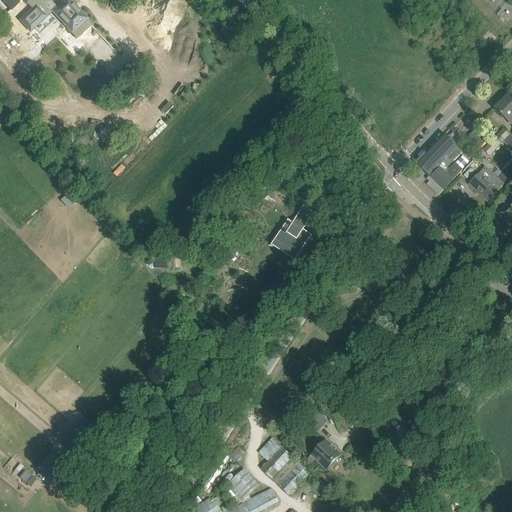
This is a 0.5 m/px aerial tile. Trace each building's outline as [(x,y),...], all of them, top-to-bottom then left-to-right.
[(25,19),(13,30),(24,42),(45,22),(55,32),(35,51),(39,56),(46,50),(47,50),(66,69),(79,57),(71,48),(85,35),(80,30),(81,29),(61,7),(50,17),(33,0),(19,13),(25,19)] [(511,98),(509,95),(495,109),(508,122),(511,117),(511,98)] [(476,151),(486,142),(475,130),(465,139),(476,151)] [(503,130),(484,150),(490,155),(499,146),(500,147),(510,137),(503,130)] [(462,152),(451,141),(444,134),(416,164),(429,176),(426,179),(429,182),(427,185),(438,196),(453,181),(462,170),(455,163),(449,170),(447,168),(462,152)] [(74,158),(78,154),(73,148),(68,152),(74,158)] [(65,153),(60,157),(66,165),(71,161),(65,153)] [(487,202),(498,190),(503,185),(486,168),(469,185),(487,202)] [(510,224),(511,222),(511,195),(497,212),(510,224)] [(288,222),(276,241),(298,255),(305,243),(310,236),(311,236),(311,235),(303,230),(303,229),(294,224),(293,224),(288,220),(287,221),(288,222)] [(348,287),(355,291),(362,280),(356,276),(348,287)] [(328,422),(317,411),(306,422),(317,433),(328,422)] [(73,446),(88,428),(79,420),(64,438),(73,446)] [(310,474),(287,453),(273,439),(259,454),(268,462),(261,469),(289,496),(310,474)] [(329,450),(331,447),(326,441),(308,460),(311,463),(315,459),(326,470),(338,458),(329,450)] [(237,462),(245,454),(238,447),(230,455),(237,462)] [(17,477),(30,487),(35,480),(22,470),(17,477)] [(259,487),(251,478),(244,470),(227,485),(243,502),(259,487)] [(260,511),(280,502),(273,489),(227,511),(260,511)] [(216,511),(217,511),(210,499),(190,511),(216,511)] [(499,502),(490,511),(505,511),(508,510),(499,502)]
